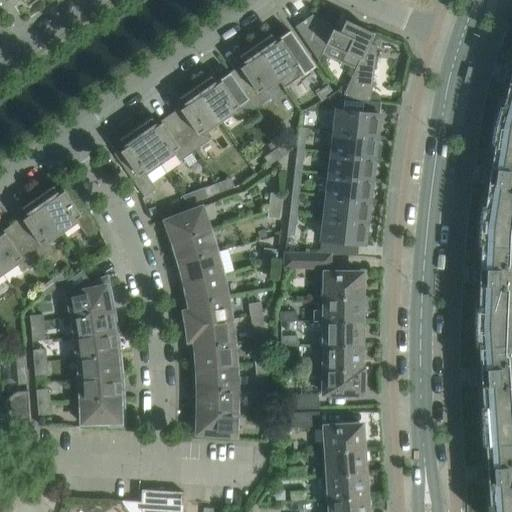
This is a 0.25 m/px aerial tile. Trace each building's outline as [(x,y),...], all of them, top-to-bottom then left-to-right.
[(376,47),(368,43),(373,33),(344,20),(338,32),(333,29),(334,26),(311,15),(294,27),(318,61),(325,44),(345,53),(341,61),(355,67),(342,96),(344,99),(369,101),(376,47)] [(314,67),(289,31),(274,41),(270,34),(254,45),(279,81),(293,70),(298,78),(314,67)] [(279,81),(254,45),(238,56),(243,63),(229,73),(254,109),(269,98),(264,91),(279,81)] [(254,109),(229,73),(215,83),(210,76),(194,87),(219,122),(233,112),(238,119),(254,109)] [(511,76),(505,75),(503,81),(507,83),(495,124),(495,125),(511,128),(511,76)] [(333,93),(327,85),(315,93),(321,101),(333,93)] [(204,132),(219,122),(194,87),(179,98),(183,104),(169,114),(194,150),(209,140),(204,132)] [(335,109),(333,132),(376,137),(379,115),(380,103),(369,101),(344,99),(343,110),(335,109)] [(194,150),(169,114),(155,124),(150,118),(135,129),(159,164),(174,154),(179,161),(194,150)] [(511,128),(495,125),(489,168),(485,167),(484,174),(511,178),(511,128)] [(306,129),(299,128),(296,149),(303,150),(306,129)] [(159,164),(135,129),(119,139),(125,147),(120,151),(124,157),(118,161),(144,197),(155,189),(145,174),(159,164)] [(374,158),(376,137),(333,132),(330,153),(374,158)] [(280,157),(292,149),(286,141),(275,149),(280,157)] [(269,165),(280,157),(275,149),(263,157),(268,165),(269,165)] [(301,172),(303,150),(296,149),(294,171),(301,172)] [(371,180),(374,158),(330,153),(328,175),(371,180)] [(299,193),(301,172),(294,171),(291,193),(299,193)] [(511,178),(484,174),(483,181),(486,181),(486,187),(480,225),(511,227),(511,178)] [(369,201),(371,180),(328,175),(325,196),(369,201)] [(233,187),(230,178),(217,183),(220,192),(233,187)] [(207,197),(220,192),(217,183),(204,188),(207,197)] [(98,229),(73,193),(67,196),(63,190),(58,194),(52,186),(37,197),(62,232),(76,222),(86,237),(98,229)] [(280,207),(282,195),(269,193),(268,206),(280,207)] [(296,215),(299,193),(291,193),(289,214),(296,215)] [(367,223),(369,201),(325,196),(323,218),(367,223)] [(62,232),(37,197),(21,208),(26,214),(12,224),(37,260),(52,249),(47,242),(62,232)] [(279,220),(280,207),(268,206),(267,218),(279,220)] [(209,230),(201,207),(165,221),(169,232),(165,234),(168,243),(209,230)] [(294,237),(296,215),(289,214),(286,236),(294,237)] [(364,245),(367,223),(323,218),(320,240),(326,240),(325,254),(330,254),(354,256),(356,244),(364,245)] [(37,260),(12,224),(0,232),(0,271),(2,274),(16,264),(21,271),(37,260)] [(511,227),(480,225),(479,254),(478,268),(474,268),(474,275),(511,276),(511,227)] [(215,252),(209,230),(168,243),(175,264),(215,252)] [(274,262),(275,250),(263,248),(261,261),(274,262)] [(221,274),(215,252),(175,264),(180,284),(221,274)] [(330,268),(330,254),(325,254),(284,253),(284,267),(330,268)] [(272,275),(274,262),(261,261),(260,273),(272,275)] [(56,288),(67,280),(62,272),(50,280),(56,288)] [(361,287),(364,285),(364,277),(361,276),(361,273),(324,272),(324,296),(361,297),(361,287)] [(226,297),(221,274),(180,284),(184,305),(226,297)] [(113,309),(107,278),(110,276),(110,275),(93,282),(94,284),(94,283),(95,288),(68,294),(68,293),(66,294),(69,308),(71,316),(113,309)] [(511,276),(474,275),(473,282),(477,282),(475,326),(511,325),(511,276)] [(44,296),(56,288),(50,280),(39,288),(44,296)] [(361,321),(361,311),(364,309),(364,301),(361,299),(361,297),(324,296),(324,311),(313,310),(313,320),(324,320),(361,321)] [(231,319),(229,307),(228,307),(226,297),(184,305),(186,312),(184,312),(184,316),(180,316),(182,327),(231,319)] [(262,315),(260,302),(248,304),(250,317),(262,315)] [(116,331),(113,309),(71,316),(74,337),(116,331)] [(296,311),(279,312),(280,321),(296,321),(296,311)] [(43,327),(42,315),(29,316),(30,328),(43,327)] [(264,327),(262,315),(250,317),(251,329),(264,327)] [(233,343),(232,332),(231,319),(182,327),(183,337),(187,337),(188,340),(190,340),(191,347),(233,343)] [(363,333),(364,325),(361,323),(361,321),(324,320),(324,344),(360,345),(361,334),(363,333)] [(511,325),(475,326),(478,364),(479,369),(475,370),(475,376),(511,373),(511,325)] [(44,340),(43,327),(30,328),(31,341),(44,340)] [(119,353),(116,331),(74,337),(77,358),(119,353)] [(297,345),(297,335),(280,335),(281,345),(297,345)] [(235,366),(233,343),(191,347),(193,368),(235,366)] [(360,359),(363,357),(363,348),(360,346),(360,345),(324,344),(324,369),(360,369),(360,359)] [(46,362),(45,349),(32,350),(33,363),(46,362)] [(267,364),(266,351),(254,352),(254,364),(267,364)] [(121,376),(119,353),(77,358),(79,379),(121,376)] [(26,370),(25,356),(15,357),(16,371),(26,370)] [(299,369),(299,359),(282,358),(282,369),(299,369)] [(47,374),(46,362),(33,363),(34,375),(47,374)] [(268,376),(267,364),(254,364),(255,377),(268,376)] [(236,389),(235,366),(193,368),(193,389),(236,389)] [(365,382),(365,374),(363,372),(362,369),(360,369),(324,369),(324,395),(363,395),(363,383),(365,382)] [(27,384),(26,370),(16,371),(17,385),(27,384)] [(511,373),(475,376),(475,383),(479,383),(480,388),(482,425),(511,423),(511,373)] [(123,398),(121,376),(79,379),(80,400),(123,398)] [(49,402),(48,389),(36,390),(37,403),(49,402)] [(236,412),(236,389),(193,389),(193,411),(236,412)] [(2,403),(16,424),(30,424),(28,392),(17,392),(2,403)] [(319,408),(318,393),(284,394),(285,409),(319,408)] [(123,422),(123,398),(80,400),(81,409),(80,409),(80,423),(83,423),(123,422)] [(268,412),(268,400),(256,400),(255,412),(268,412)] [(50,414),(49,402),(37,403),(38,415),(50,414)] [(235,436),(236,412),(193,411),(193,421),(197,421),(196,433),(235,436)] [(320,426),(319,413),(319,411),(285,412),(286,427),(320,426)] [(267,425),(268,412),(255,412),(255,425),(267,425)] [(511,423),(482,425),(485,457),(485,467),(481,468),(482,475),(511,472),(511,423)] [(365,437),(364,429),(361,427),(361,425),(324,427),(326,452),(363,450),(362,439),(365,437)] [(364,474),(364,463),(366,461),(366,453),(363,452),(363,450),(326,452),(328,476),(364,474)] [(306,478),(305,466),(286,467),(287,480),(306,478)] [(511,511),(511,472),(482,475),(482,481),(486,481),(487,496),(488,511),(511,511)] [(366,497),(365,487),(368,485),(367,477),(364,475),(364,474),(328,476),(329,500),(366,497)] [(182,511),(183,505),(184,492),(141,490),(140,502),(115,500),(115,501),(124,502),(131,511),(182,511)] [(307,491),(290,491),(290,502),(307,501),(307,491)] [(366,511),(367,511),(370,508),(369,501),(366,499),(366,497),(329,500),(329,511),(366,511)]
